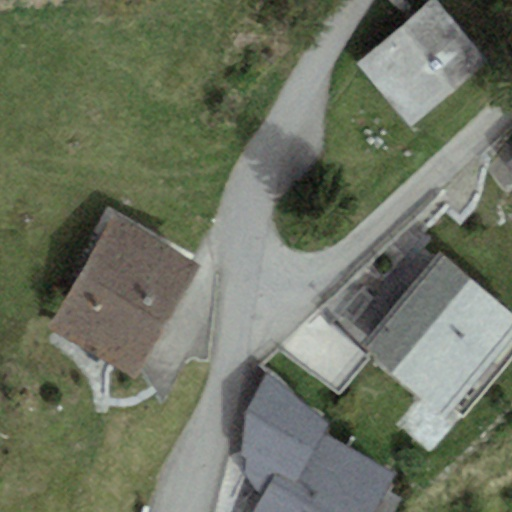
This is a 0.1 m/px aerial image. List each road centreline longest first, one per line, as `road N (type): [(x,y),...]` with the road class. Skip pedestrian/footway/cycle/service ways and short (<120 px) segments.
road 1 (residential): [(242,288),(266,293),(309,279),(511,103)]
road 2 (residential): [(360,0),(298,99),(256,194),(242,288)]
road 3 (residential): [(242,288),(186,511)]
